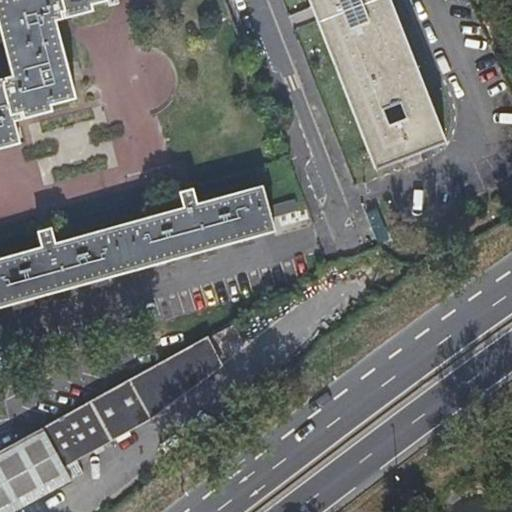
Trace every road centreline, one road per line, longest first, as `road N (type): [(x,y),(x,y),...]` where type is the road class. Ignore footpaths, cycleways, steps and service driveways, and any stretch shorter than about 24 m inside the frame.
road 1 (primary): [(511,294),(218,511)]
road 2 (primary): [(294,511),(511,350)]
road 3 (residential): [(345,228),(255,0)]
